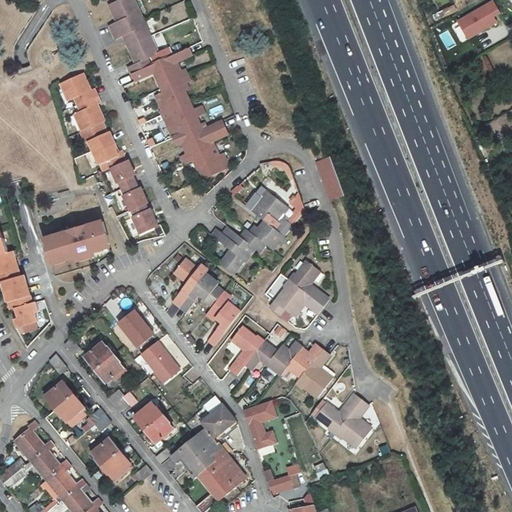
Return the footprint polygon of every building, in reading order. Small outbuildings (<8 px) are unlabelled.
[(130,66),(133,73),(153,64),(150,56),(159,52),(145,21),(143,22),(137,9),(139,8),(136,0),(113,0),(110,2),(115,13),(117,12),(119,16),(110,20),(116,34),(125,30),(126,35),(125,35),(134,57),(137,56),(139,61),(130,66)] [(492,0),(491,0),(455,20),(466,40),(497,23),(494,17),(500,13),(492,0)] [(153,64),(133,73),(136,81),(154,73),(168,108),(161,111),(165,121),(174,117),(181,134),(174,137),(177,145),(185,142),(190,154),(183,157),(186,165),(194,162),(202,181),(231,169),(225,154),(215,158),(209,144),(231,135),(226,122),(203,131),(198,119),(206,115),(203,107),(194,111),(184,87),(191,84),(186,71),(177,74),(173,65),(195,56),(191,48),(153,64)] [(263,109),(243,58),(230,63),(250,114),(263,109)] [(88,145),(90,144),(104,176),(113,172),(118,186),(122,184),(126,196),(123,197),(141,239),(163,230),(146,188),(142,189),(138,178),(139,178),(133,162),(127,164),(114,132),(110,134),(107,123),(108,123),(102,105),(104,104),(98,89),(93,91),(86,74),(62,85),(69,102),(75,99),(80,112),(75,114),(82,132),(83,132),(88,145)] [(332,200),(347,195),(332,155),(317,160),(332,200)] [(271,224),(279,230),(284,224),(281,221),(291,209),(269,191),(266,196),(263,200),(268,204),(264,209),(262,207),(258,213),(271,224)] [(304,210),(300,203),(294,207),(298,214),(304,210)] [(103,223),(44,241),(51,263),(75,255),(76,259),(95,253),(94,250),(110,245),(103,223)] [(0,276),(0,277),(3,276),(12,304),(16,303),(21,319),(17,320),(20,328),(41,322),(38,314),(43,312),(40,303),(36,305),(28,279),(24,280),(16,252),(11,254),(7,240),(5,240),(0,224),(0,276)] [(257,230),(254,233),(267,244),(274,249),(279,243),(282,246),(289,238),(279,230),(271,224),(265,232),(259,227),(257,230)] [(227,230),(224,233),(253,256),(258,249),(262,251),(267,244),(254,233),(249,230),(244,238),(230,226),(227,230)] [(253,256),(224,233),(219,229),(216,233),(214,235),(233,251),(223,264),(236,274),(246,261),(248,262),(253,256)] [(178,305),(181,307),(207,275),(210,271),(203,266),(200,270),(186,260),(176,273),(183,278),(185,277),(190,281),(174,302),(178,305)] [(290,283),(324,310),(327,306),(329,303),(309,286),(320,274),(307,263),(296,276),(290,283)] [(203,296),(208,300),(218,287),(220,284),(207,275),(181,307),(186,311),(188,313),(203,296)] [(319,316),(324,310),(290,283),(284,291),(284,292),(270,309),(280,316),(284,311),(294,319),(300,312),(297,309),(301,304),(318,318),(319,316)] [(224,293),(218,287),(208,300),(206,302),(213,307),(224,293)] [(231,298),(224,293),(213,307),(207,314),(214,320),(216,318),(221,322),(206,341),(210,344),(214,347),(241,313),(228,303),(231,298)] [(135,311),(118,324),(137,348),(154,335),(135,311)] [(283,345),(287,329),(273,325),(268,341),(283,345)] [(237,375),(246,365),(262,343),(256,339),(255,340),(241,329),(231,342),(244,353),(230,370),(234,373),(237,375)] [(67,345),(75,356),(82,350),(73,339),(67,345)] [(157,340),(139,356),(164,385),(182,369),(157,340)] [(260,359),(267,365),(276,354),(262,343),(246,365),(249,368),(252,370),(260,359)] [(282,376),(288,368),(303,349),(304,348),(301,346),(297,344),(288,355),(281,349),(276,354),(267,365),(282,376)] [(288,368),(301,378),(323,350),(321,348),(318,346),(309,357),(306,355),(307,353),(303,349),(288,368)] [(90,362),(100,374),(118,359),(112,351),(111,352),(107,347),(90,362)] [(327,353),(323,350),(301,378),(296,384),(303,389),(305,388),(318,399),(332,380),(325,374),(321,377),(316,373),(330,356),(327,353)] [(58,372),(66,366),(57,356),(51,362),(58,372)] [(118,359),(100,374),(111,387),(128,373),(124,368),(125,367),(118,359)] [(189,369),(184,377),(193,383),(198,375),(189,369)] [(65,382),(57,388),(47,397),(51,401),(50,402),(56,410),(75,394),(65,382)] [(47,397),(57,388),(55,386),(45,394),(47,397)] [(112,401),(117,407),(127,399),(122,392),(112,401)] [(75,394),(56,410),(63,418),(64,417),(68,422),(86,408),(75,394)] [(127,399),(117,407),(124,414),(133,406),(135,408),(141,403),(134,394),(127,399)] [(332,429),(339,434),(366,399),(362,396),(359,394),(341,417),(326,406),(319,415),(333,427),(332,429)] [(371,402),(366,399),(339,434),(347,441),(349,440),(359,448),(371,432),(364,427),(362,430),(358,427),(375,405),(371,402)] [(136,418),(147,431),(166,416),(159,408),(158,409),(154,403),(136,418)] [(241,425),(224,404),(215,411),(220,417),(206,429),(218,444),(241,425)] [(92,417),(97,424),(107,415),(102,409),(92,417)] [(107,415),(97,424),(103,431),(113,423),(107,415)] [(172,424),(166,416),(147,431),(158,443),(175,429),(172,424)] [(11,441),(29,461),(44,448),(43,447),(31,432),(37,427),(33,423),(27,427),(28,429),(14,439),(11,441)] [(213,458),(223,449),(218,444),(206,429),(175,455),(164,464),(170,471),(180,462),(179,461),(185,456),(201,475),(217,462),(213,458)] [(96,458),(103,467),(122,451),(111,438),(94,452),(98,457),(96,458)] [(32,465),(44,480),(60,467),(59,466),(47,451),(53,446),(49,442),(43,447),(44,448),(29,461),(23,466),(3,483),(1,484),(6,490),(25,474),(23,472),(32,465)] [(387,445),(378,448),(380,456),(390,453),(387,445)] [(159,457),(164,464),(175,455),(170,448),(159,457)] [(248,479),(223,449),(213,458),(217,462),(238,487),(248,479)] [(132,464),(122,451),(103,467),(109,474),(111,473),(115,478),(132,464)] [(0,478),(3,483),(23,466),(18,460),(0,474),(0,478)] [(76,487),(75,485),(63,471),(69,466),(65,461),(59,466),(60,467),(44,480),(47,484),(60,500),(76,487)] [(202,509),(203,511),(208,511),(210,510),(213,511),(219,511),(220,511),(223,510),(224,508),(224,504),(223,502),(222,500),(238,487),(217,462),(201,475),(218,496),(202,509)] [(293,467),(295,473),(299,471),(302,470),(300,464),(293,467)] [(154,472),(149,465),(138,474),(144,480),(154,472)] [(335,475),(331,469),(322,471),(324,479),(335,475)] [(273,471),(266,473),(269,481),(275,479),(273,471)] [(295,473),(292,474),(296,486),(303,484),(299,471),(295,473)] [(76,487),(60,500),(66,507),(69,510),(70,511),(84,511),(92,506),(90,504),(83,494),(79,490),(85,485),(81,480),(75,485),(76,487)] [(56,503),(60,500),(47,484),(43,487),(54,500),(56,503)] [(79,490),(83,494),(89,489),(85,485),(79,490)] [(277,485),(271,487),(274,497),(280,495),(277,485)] [(309,509),(292,511),(291,511),(318,511),(314,495),(307,500),(309,509)] [(97,511),(95,509),(101,504),(97,499),(90,504),(92,506),(84,511),(97,511)] [(45,511),(56,503),(54,500),(41,511),(35,504),(26,511),(45,511)] [(60,500),(56,503),(45,511),(59,511),(66,507),(60,500)]
